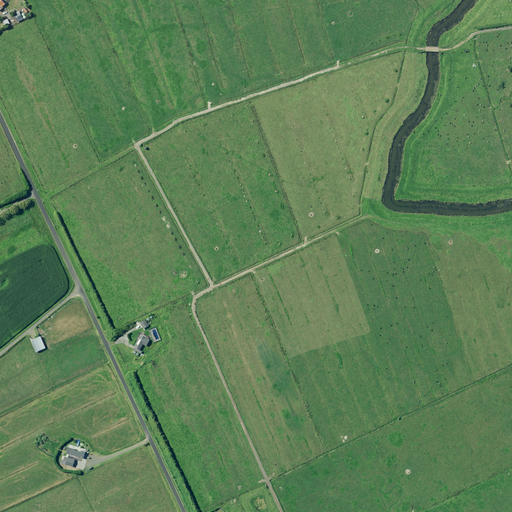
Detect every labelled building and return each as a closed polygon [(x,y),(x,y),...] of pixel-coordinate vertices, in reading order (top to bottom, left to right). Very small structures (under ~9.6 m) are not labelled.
[(24,19),(21,14),(16,17),(19,22),(24,19)] [(149,326),(145,320),(140,324),(144,329),(149,326)] [(150,340),(141,336),(135,347),(140,350),(143,345),(147,346),(150,340)] [(46,348),(41,337),(32,341),(37,352),(46,348)] [(86,453),(69,448),(67,454),(70,455),(67,465),(74,467),(75,461),(79,462),(80,458),(84,459),(86,453)]
